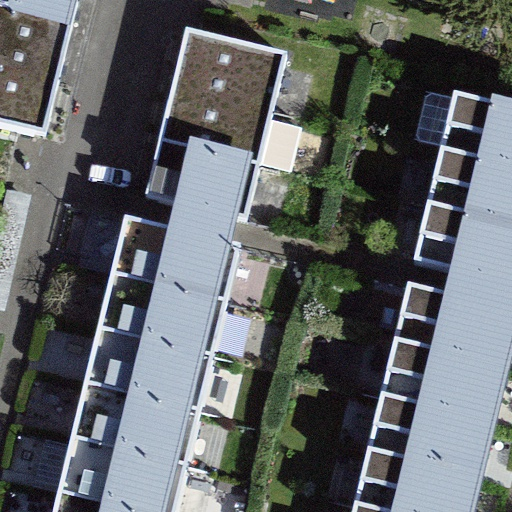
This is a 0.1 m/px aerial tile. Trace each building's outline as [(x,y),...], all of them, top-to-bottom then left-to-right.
[(0,0),(0,129),(46,141),(55,106),(69,50),(78,16),(81,0),(0,0)] [(181,70),(169,116),(154,172),(148,195),(246,221),(260,170),(288,177),(303,125),(273,117),(287,63),(190,37),(181,70)] [(416,268),(511,291),(511,116),(455,103),(416,268)] [(91,363),(78,415),(65,469),(54,511),(176,511),(241,254),(126,225),(118,257),(106,305),(91,363)] [(470,511),(485,451),(497,403),(510,350),(511,342),(511,316),(409,291),(354,511),(470,511)]
